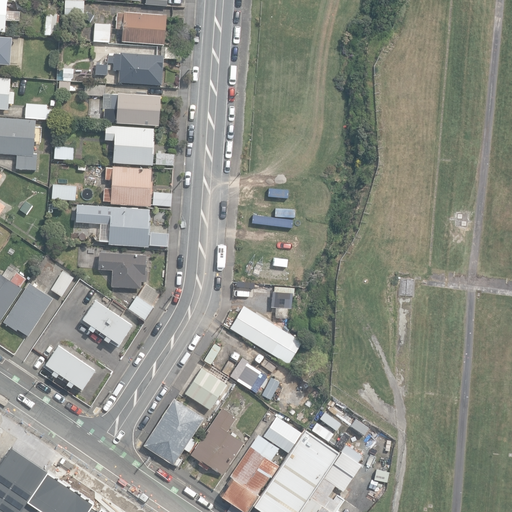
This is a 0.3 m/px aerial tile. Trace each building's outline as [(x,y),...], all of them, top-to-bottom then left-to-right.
[(8,0),(0,0),(0,31),(6,32),(7,20),(12,21),(13,9),(8,9),(8,0)] [(85,0),(79,0),(65,0),(65,17),(84,18),(85,0)] [(165,44),(168,15),(125,11),(125,13),(118,12),(117,28),(124,29),(123,41),(165,44)] [(58,14),(47,13),(45,34),(57,35),(58,14)] [(112,24),(95,23),(94,41),(111,42),(112,24)] [(13,37),(0,36),(0,60),(1,49),(12,50),(13,37)] [(163,85),(165,55),(122,52),(122,53),(115,52),(115,55),(109,54),(108,62),(114,63),(114,69),(120,70),(119,82),(163,85)] [(108,65),(96,64),(96,74),(108,75),(108,65)] [(60,82),(75,83),(76,69),(57,68),(56,82),(60,82)] [(0,108),(9,109),(9,103),(15,103),(15,92),(11,91),(11,78),(0,77),(0,108)] [(75,83),(60,82),(59,92),(75,93),(75,83)] [(86,84),(85,97),(104,98),(105,86),(86,84)] [(160,125),(162,95),(147,94),(147,92),(137,91),(137,93),(119,92),(118,108),(105,107),(104,121),(117,122),(117,123),(160,125)] [(48,104),(27,102),(26,117),(53,119),(53,116),(55,117),(56,110),(48,109),(48,104)] [(0,116),(0,153),(18,154),(17,168),(37,170),(38,154),(35,154),(37,120),(0,116)] [(114,162),(154,165),(155,141),(154,141),(155,128),(107,124),(105,140),(115,141),(114,162)] [(75,147),(56,145),(55,158),(74,160),(75,147)] [(175,154),(157,153),(156,164),(175,165),(175,154)] [(112,203),(151,206),(153,182),(152,182),(152,180),(153,179),(154,177),(154,176),(153,174),(152,173),(153,168),(114,166),(113,168),(107,167),(106,179),(113,180),(113,188),(105,187),(104,201),(112,201),(112,203)] [(259,178),(258,213),(301,215),(303,180),(259,178)] [(78,186),(54,184),(53,198),(76,200),(78,186)] [(173,193),(154,191),(153,205),(172,206),(173,193)] [(35,208),(25,200),(17,210),(27,218),(35,208)] [(149,246),(152,208),(78,204),(77,221),(111,224),(110,244),(149,246)] [(151,231),(150,245),(168,246),(169,232),(151,231)] [(146,270),(147,255),(101,251),(99,268),(114,269),(112,286),(142,288),(142,281),(147,281),(148,270),(146,270)] [(52,289),(63,296),(75,277),(64,270),(52,289)] [(0,271),(0,318),(2,320),(24,288),(22,287),(28,278),(18,272),(12,280),(0,271)] [(55,298),(30,282),(4,322),(18,331),(19,329),(30,336),(55,298)] [(147,283),(139,295),(153,306),(162,293),(147,283)] [(286,292),(286,289),(275,288),(274,304),(288,305),(289,292),(286,292)] [(146,321),(155,307),(153,306),(139,295),(138,295),(129,309),(146,321)] [(135,325),(97,299),(84,319),(92,325),(90,329),(95,332),(97,328),(108,335),(105,339),(110,342),(113,338),(122,344),(135,325)] [(289,364),(303,341),(245,305),(231,328),(289,364)] [(97,370),(60,344),(46,364),(55,370),(52,374),(57,377),(60,373),(70,380),(68,384),(73,387),(75,383),(84,389),(97,370)] [(227,384),(202,368),(186,393),(211,409),(227,384)] [(175,465),(206,417),(175,398),(144,445),(175,465)] [(223,408),(191,454),(223,475),(245,442),(228,431),(237,417),(223,408)] [(348,410),(340,421),(360,436),(368,425),(348,410)] [(264,435),(290,452),(303,432),(278,415),(264,435)] [(340,426),(334,434),(349,444),(354,436),(340,426)] [(281,466),(255,505),(265,511),(300,511),(341,453),(305,429),(303,432),(290,452),(281,466)] [(223,496),(246,511),(250,511),(255,505),(281,466),(272,460),(280,448),(259,434),(230,476),(235,479),(223,496)] [(364,455),(347,444),(341,453),(357,464),(359,462),(364,455)] [(37,477),(49,460),(30,447),(18,464),(37,477)] [(341,453),(300,511),(336,511),(345,499),(337,494),(334,499),(329,496),(336,486),(345,491),(362,464),(359,462),(357,464),(341,453)] [(13,511),(35,480),(5,460),(0,466),(0,511),(13,511)] [(61,511),(67,504),(56,496),(60,490),(46,480),(24,511),(61,511)]
